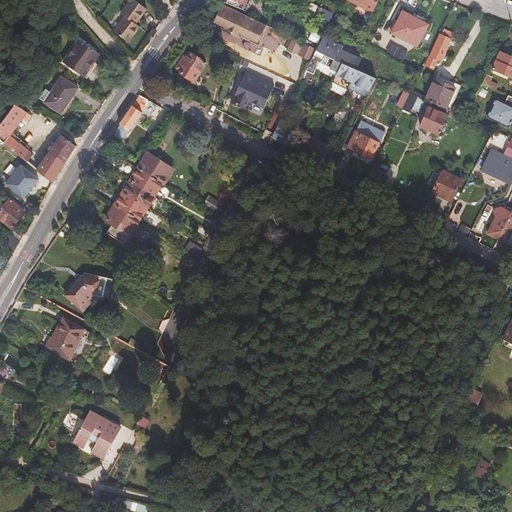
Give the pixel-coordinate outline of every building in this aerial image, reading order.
[(135,25),(146,10),(133,0),(131,0),(121,14),(124,17),(113,32),(127,43),(138,27),(135,25)] [(214,0),(244,13),(250,0),(214,0)] [(345,0),(371,12),(377,0),(345,0)] [(309,2),(305,8),(315,13),(318,7),(309,2)] [(265,25),(224,5),(217,19),(215,22),(214,25),(223,29),(223,30),(241,38),(250,42),(259,38),(257,34),(259,31),(262,32),(265,25)] [(414,15),(400,7),(393,21),(396,23),(391,32),(415,46),(426,26),(425,25),(426,23),(414,16),(414,15)] [(318,16),(328,21),(332,13),(322,8),(318,16)] [(336,13),(330,25),(328,29),(333,31),(341,15),(336,13)] [(450,41),(440,36),(431,57),(429,58),(425,65),(433,69),(437,61),(440,63),(450,41)] [(292,37),(286,50),(297,55),(302,42),(292,37)] [(323,37),(317,49),(310,63),(315,65),(316,66),(321,56),(330,60),(326,66),(338,72),(344,62),(357,68),(360,61),(339,51),(342,47),(329,41),(329,40),(323,37)] [(84,79),(99,55),(79,42),(64,66),(84,79)] [(390,43),(385,53),(401,61),(406,51),(390,43)] [(511,79),(511,58),(499,52),(490,69),(511,79)] [(192,69),(197,72),(203,62),(191,55),(188,57),(185,55),(176,68),(181,72),(180,74),(186,78),(192,69)] [(315,65),(313,69),(335,80),(338,72),(326,66),(330,60),(321,56),(316,66),(315,65)] [(377,77),(357,68),(344,62),(338,72),(335,80),(332,84),(347,92),(348,90),(366,99),(377,77)] [(315,65),(310,63),(306,71),(310,73),(313,69),(315,65)] [(190,81),(197,72),(192,69),(186,78),(190,81)] [(249,102),(264,109),(274,87),(245,74),(231,104),(245,110),(249,102)] [(434,78),(424,99),(445,109),(448,101),(454,88),(449,85),(439,81),(441,77),(436,74),(434,78)] [(490,77),(485,75),(481,83),(486,85),(488,81),(490,77)] [(441,77),(439,81),(449,85),(451,81),(441,77)] [(61,116),(77,91),(61,80),(44,105),(61,116)] [(451,81),(449,85),(454,88),(448,101),(452,103),(460,86),(451,81)] [(486,91),(480,89),(477,96),(482,99),(486,91)] [(411,93),(409,92),(406,90),(398,106),(403,109),(411,93)] [(423,98),(411,93),(403,109),(410,113),(412,110),(417,112),(423,98)] [(511,97),(507,95),(504,103),(495,98),(486,118),(507,128),(511,117),(511,97)] [(147,101),(139,97),(120,126),(121,127),(115,138),(124,143),(146,107),(147,101)] [(26,103),(22,100),(0,132),(0,139),(29,165),(35,157),(22,147),(24,143),(14,134),(24,120),(28,123),(32,116),(22,109),(26,103)] [(438,133),(447,115),(429,107),(420,125),(438,133)] [(479,132),(482,126),(463,117),(460,116),(457,122),(479,132)] [(72,131),(77,124),(72,121),(67,128),(72,131)] [(281,123),(272,140),(278,143),(284,133),(287,134),(290,128),(281,123)] [(369,161),(379,140),(358,129),(355,135),(354,135),(347,150),(369,161)] [(305,157),(318,163),(324,152),(318,148),(321,143),(325,136),(318,132),(305,157)] [(64,166),(75,147),(55,135),(53,138),(57,140),(52,147),(48,155),(64,166)] [(511,174),(511,140),(511,139),(502,157),(490,151),(481,171),(501,180),(503,176),(510,179),(511,174)] [(318,148),(324,152),(327,146),(321,143),(318,148)] [(0,154),(0,173),(4,177),(18,158),(6,148),(0,154)] [(392,164),(395,155),(388,152),(384,160),(392,164)] [(48,155),(38,172),(52,184),(64,166),(48,155)] [(140,171),(163,186),(171,173),(148,158),(140,171)] [(21,199),(37,179),(18,164),(2,184),(21,199)] [(271,187),(277,174),(262,166),(256,179),(271,187)] [(384,176),(372,169),(366,182),(378,189),(384,176)] [(132,183),(155,198),(163,186),(140,171),(132,183)] [(448,203),(459,181),(442,172),(439,178),(432,175),(426,187),(433,191),(431,194),(448,203)] [(125,194),(148,209),(155,198),(132,183),(125,194)] [(40,206),(46,196),(42,193),(36,203),(40,206)] [(140,222),(148,209),(125,194),(116,207),(140,222)] [(217,213),(221,206),(209,199),(205,206),(217,213)] [(0,219),(11,229),(8,234),(11,237),(20,243),(24,235),(14,227),(25,213),(10,201),(0,213),(0,219)] [(406,208),(419,214),(422,209),(409,202),(406,208)] [(130,237),(140,222),(116,207),(107,222),(130,237)] [(511,234),(511,212),(511,214),(502,209),(494,213),(496,220),(493,226),(491,227),(488,235),(497,239),(499,238),(508,243),(511,234)] [(141,228),(142,223),(140,222),(130,237),(142,245),(149,233),(141,228)] [(66,224),(58,235),(66,240),(74,229),(66,224)] [(4,250),(13,255),(20,243),(11,237),(4,250)] [(197,257),(200,251),(187,243),(184,248),(197,257)] [(108,301),(113,282),(94,278),(93,281),(83,279),(66,298),(83,314),(89,307),(88,304),(94,297),(108,301)] [(154,279),(146,292),(155,298),(163,285),(154,279)] [(511,343),(511,317),(502,339),(511,343)] [(69,361),(84,332),(62,320),(51,340),(47,348),(69,361)] [(91,336),(84,332),(69,361),(75,364),(91,336)] [(47,348),(51,340),(45,337),(41,345),(47,348)] [(129,346),(137,351),(140,346),(131,342),(129,346)] [(7,354),(3,362),(17,370),(21,363),(7,354)] [(464,399),(476,405),(481,394),(470,388),(464,399)] [(22,430),(21,404),(13,404),(13,430),(22,430)] [(102,460),(119,428),(88,413),(71,443),(82,449),(87,441),(95,445),(89,453),(102,460)] [(482,477),(489,464),(478,458),(471,471),(482,477)] [(119,510),(122,501),(117,499),(112,508),(119,510)]
